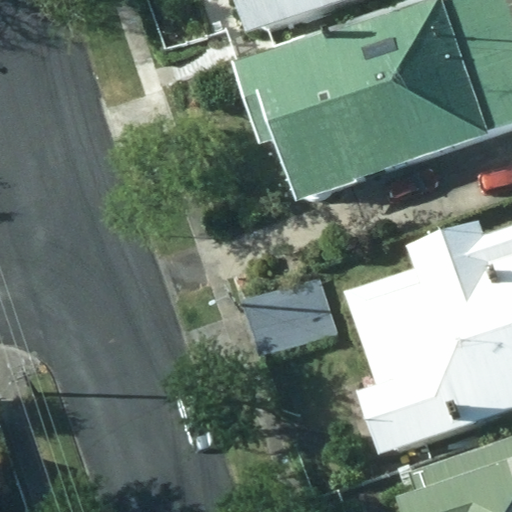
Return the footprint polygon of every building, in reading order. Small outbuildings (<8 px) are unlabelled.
[(222,0),(237,43),(363,0),(222,0)] [(511,0),(461,0),(436,8),(435,8),(433,2),(223,69),(249,151),(265,145),(287,206),(480,136),(492,132),(511,124),(511,0)] [(348,400),(368,462),(511,415),(511,229),(475,242),(470,229),(397,253),(405,277),(336,299),(367,394),(348,400)] [(316,276),(236,304),(258,367),(337,339),(316,276)] [(511,511),(511,440),(400,479),(406,500),(389,504),(391,511),(511,511)] [(0,511),(7,511),(2,498),(16,466),(0,459),(0,511)]
